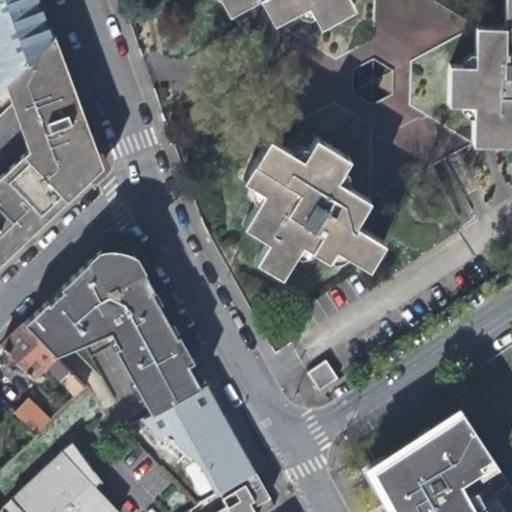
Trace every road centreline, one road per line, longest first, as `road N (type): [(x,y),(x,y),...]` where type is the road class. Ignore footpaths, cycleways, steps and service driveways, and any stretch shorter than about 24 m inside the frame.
road 1 (residential): [(131,161),(280,449)]
road 2 (residential): [(280,449),(511,296)]
road 3 (residential): [(131,161),(0,292)]
road 4 (residential): [(72,0),(131,161)]
